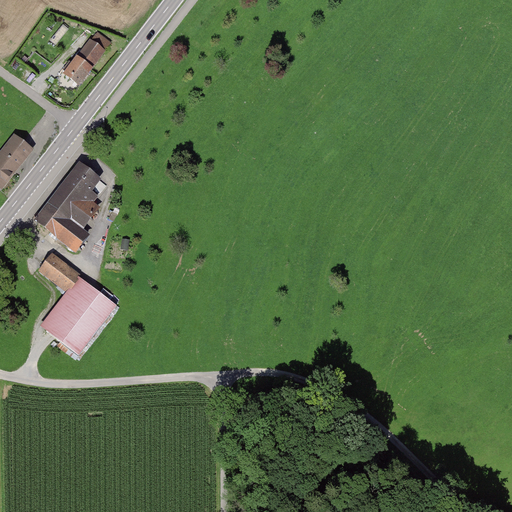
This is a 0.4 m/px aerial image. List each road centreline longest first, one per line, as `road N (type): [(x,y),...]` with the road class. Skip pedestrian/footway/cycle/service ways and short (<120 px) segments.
road 1 (track): [(459,511),(384,431),(302,380),(261,373),(48,383),(0,373)]
road 2 (primary): [(0,222),(174,0)]
road 3 (track): [(224,511),(223,376)]
